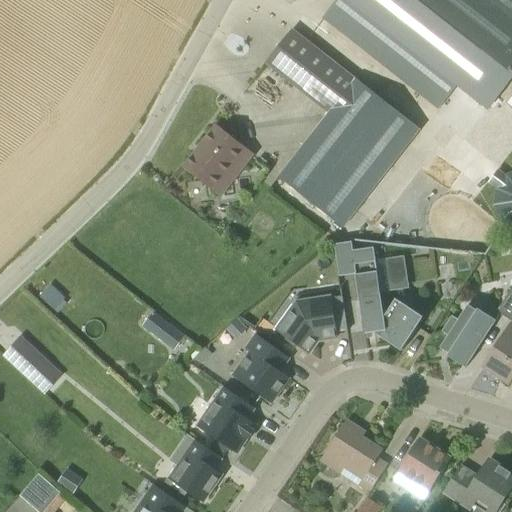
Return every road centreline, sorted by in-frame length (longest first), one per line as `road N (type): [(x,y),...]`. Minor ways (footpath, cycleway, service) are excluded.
road 1 (tertiary): [(0,292),(125,169),(223,0)]
road 2 (residential): [(511,420),(379,379),(340,384),(249,511)]
road 3 (unknown): [(270,0),(450,133),(483,132),(511,112)]
